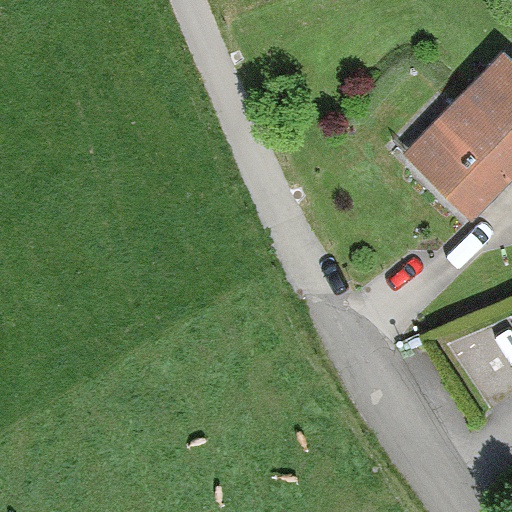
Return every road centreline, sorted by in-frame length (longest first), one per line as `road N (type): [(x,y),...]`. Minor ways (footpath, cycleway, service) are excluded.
road 1 (residential): [(450,511),(380,424),(270,169)]
road 2 (track): [(270,169),(201,0)]
